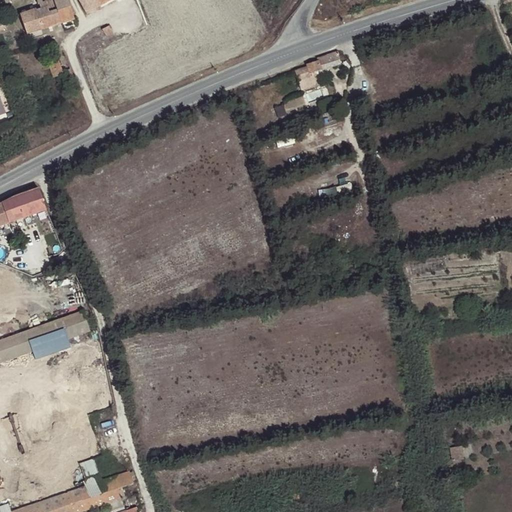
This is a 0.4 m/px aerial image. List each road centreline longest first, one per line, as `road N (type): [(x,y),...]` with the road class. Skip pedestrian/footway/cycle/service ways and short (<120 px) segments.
road 1 (track): [(38,167),(98,309),(150,511)]
road 2 (primary): [(104,134),(295,51)]
road 3 (primary): [(295,51),(456,0)]
road 4 (unclassified): [(104,134),(69,48),(83,28),(73,0)]
